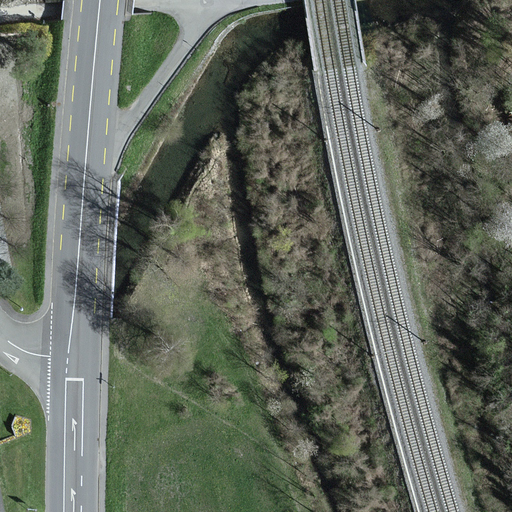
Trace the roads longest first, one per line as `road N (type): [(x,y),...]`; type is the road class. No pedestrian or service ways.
road 1 (primary): [(85,147),(73,365)]
road 2 (residential): [(210,3),(0,15)]
road 3 (unclassified): [(85,147),(122,127),(210,3)]
road 4 (primary): [(99,0),(85,147)]
road 5 (primary): [(73,365),(70,511)]
